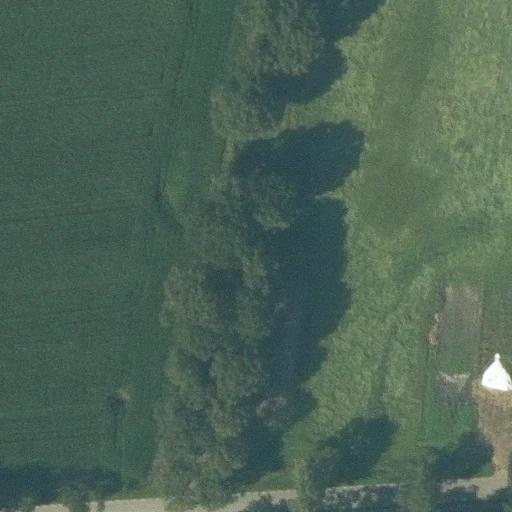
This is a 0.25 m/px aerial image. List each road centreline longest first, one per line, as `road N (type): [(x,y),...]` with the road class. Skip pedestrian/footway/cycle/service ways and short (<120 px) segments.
road 1 (unclassified): [(185,510),(277,0)]
road 2 (tertiary): [(185,510),(511,492)]
